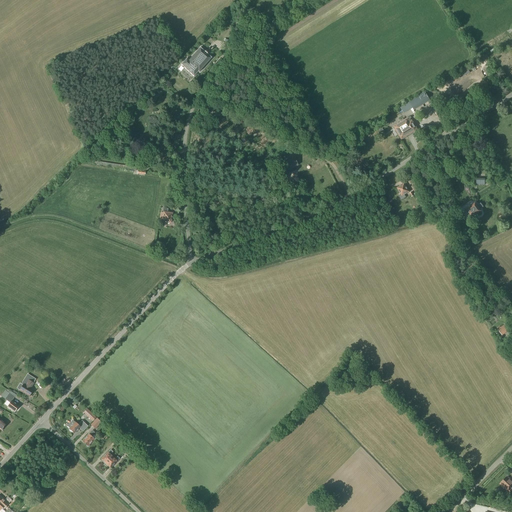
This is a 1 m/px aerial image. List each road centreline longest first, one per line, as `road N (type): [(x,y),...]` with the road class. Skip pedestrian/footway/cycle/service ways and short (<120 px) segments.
road 1 (unclassified): [(193,262),(326,211),(511,94)]
road 2 (unclassified): [(193,262),(183,158),(199,91),(223,55),(310,0)]
road 3 (unclassified): [(41,420),(193,262)]
road 4 (unclassified): [(138,511),(41,420)]
